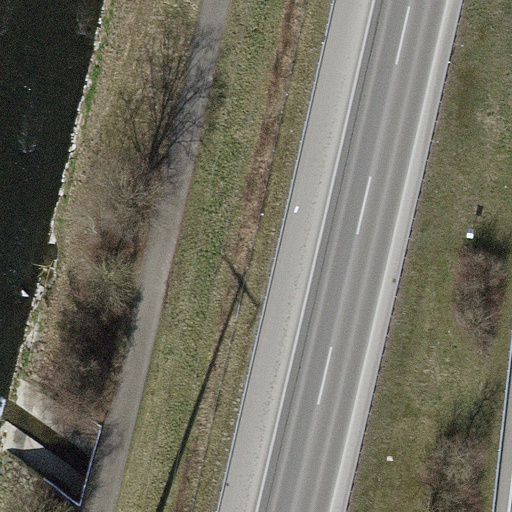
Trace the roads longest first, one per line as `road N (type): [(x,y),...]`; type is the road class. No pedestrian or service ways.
road 1 (motorway): [(412,0),(293,511)]
road 2 (track): [(218,0),(100,511)]
